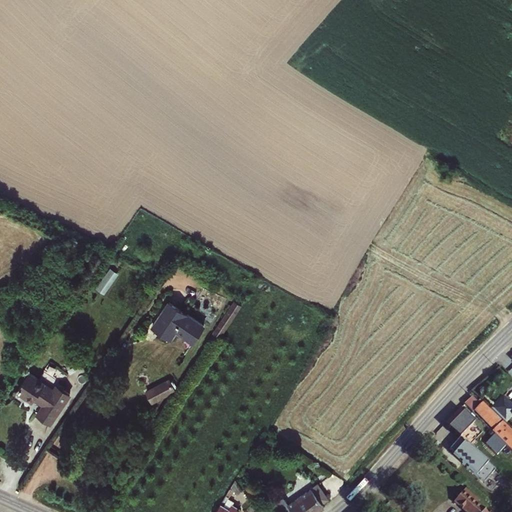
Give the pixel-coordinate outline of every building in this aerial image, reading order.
[(110,265),(98,288),(109,293),(120,271),(110,265)] [(204,328),(169,305),(154,328),(171,340),(177,331),(194,343),(204,328)] [(227,317),(232,320),(239,311),(233,307),(227,317)] [(152,402),(177,391),(170,377),(146,388),(152,402)] [(51,395),(28,378),(15,395),(30,406),(33,403),(41,409),(34,419),(46,428),(67,401),(54,391),(51,395)] [(492,429),(491,431),(505,445),(511,451),(511,431),(504,423),(489,409),(479,398),(477,400),(471,395),(463,403),(472,412),(473,410),(492,429)] [(511,406),(501,396),(489,409),(504,423),(511,415),(511,406)] [(459,409),(443,424),(458,437),(468,427),(473,423),(459,409)] [(469,453),(454,441),(458,437),(443,424),(434,434),(482,474),(487,469),(468,454),(469,453)] [(480,438),(496,454),(505,445),(491,431),(489,429),(480,438)] [(236,480),(215,511),(237,511),(239,509),(232,504),(234,501),(228,497),(230,494),(233,489),(239,493),(243,490),(236,480)] [(288,505),(283,497),(274,503),(279,511),(317,511),(324,507),(321,503),(327,498),(318,484),(288,505)] [(233,489),(230,494),(234,497),(239,493),(233,489)] [(484,511),(475,504),(477,501),(463,489),(452,502),(464,511),(484,511)]
